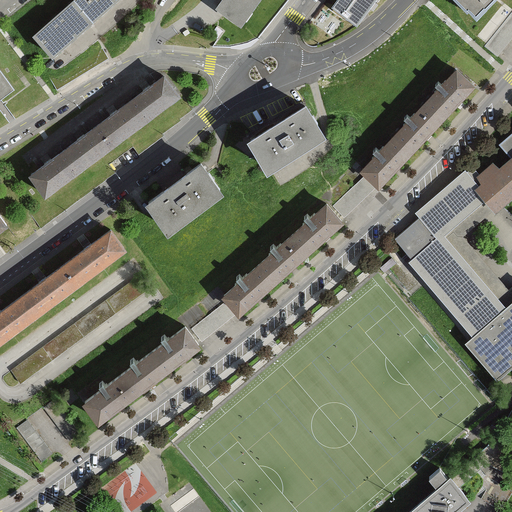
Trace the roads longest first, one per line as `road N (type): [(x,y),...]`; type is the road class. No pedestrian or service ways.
road 1 (residential): [(511,80),(272,315),(8,511)]
road 2 (residential): [(0,276),(238,88)]
road 3 (residential): [(239,71),(162,58),(133,63),(0,142)]
road 4 (residential): [(407,0),(339,53),(284,67)]
